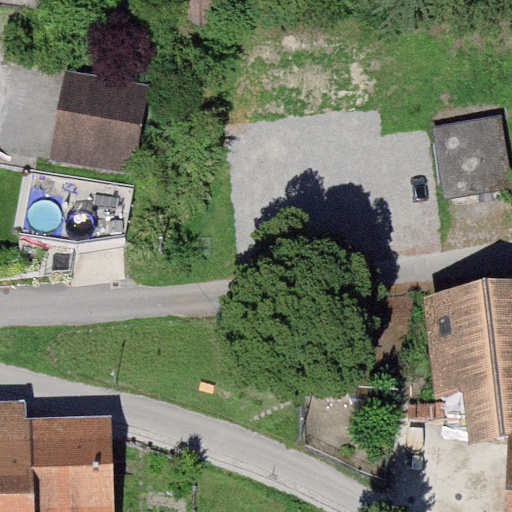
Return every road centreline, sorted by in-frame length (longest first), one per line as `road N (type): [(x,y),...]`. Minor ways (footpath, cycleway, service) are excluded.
road 1 (residential): [(0,312),(427,270),(511,254)]
road 2 (residential): [(0,379),(173,427),(307,475),(375,511)]
